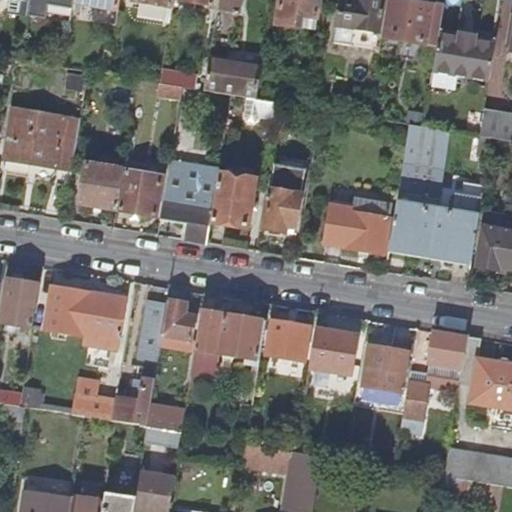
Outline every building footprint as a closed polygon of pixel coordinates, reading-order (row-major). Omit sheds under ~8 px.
[(30,0),(11,0),(9,16),(28,18),(30,0)] [(75,0),(30,0),(28,18),(47,21),(49,7),(74,11),(75,2),(75,0)] [(120,0),(75,0),(75,2),(119,10),(120,0)] [(133,0),(134,2),(172,8),(173,0),(133,0)] [(219,0),(218,7),(239,10),(240,0),(219,0)] [(317,21),(320,0),(279,0),(276,25),(299,29),(301,18),(317,21)] [(375,51),(383,0),(341,0),(334,44),(375,51)] [(390,46),(391,41),(437,47),(439,36),(440,31),(443,6),(432,5),(432,6),(391,0),(384,45),(390,46)] [(440,31),(439,36),(459,39),(460,34),(440,31)] [(437,47),(433,74),(490,82),(496,45),(476,42),(477,37),(460,34),(459,39),(439,36),(437,47)] [(477,37),(476,42),(496,45),(497,40),(477,37)] [(210,60),(205,92),(231,97),(249,99),(256,101),(261,69),(210,60)] [(185,89),(201,92),(203,81),(187,78),(185,89)] [(205,92),(201,92),(185,89),(183,89),(181,100),(230,107),(231,97),(205,92)] [(296,95),(275,92),(273,103),(282,105),(294,107),(296,95)] [(273,103),(256,101),(249,99),(247,110),(280,116),(282,105),(273,103)] [(511,114),(486,110),(482,137),(494,139),(511,142),(511,114)] [(16,111),(7,161),(74,172),(82,122),(16,111)] [(442,195),(451,132),(424,128),(411,126),(391,248),(432,255),(442,195)] [(161,221),(191,226),(188,241),(208,245),(212,224),(214,211),(184,206),(185,202),(183,202),(183,197),(191,198),(195,168),(171,164),(161,221)] [(296,229),(306,169),(276,164),(265,230),(288,234),(289,227),(296,229)] [(87,165),(81,206),(117,211),(123,171),(87,165)] [(117,211),(157,217),(163,177),(123,171),(117,211)] [(257,181),(219,175),(218,181),(216,198),(214,211),(212,224),(249,230),(257,181)] [(208,179),(205,197),(216,198),(218,181),(208,179)] [(442,195),(432,255),(473,262),(482,208),(468,205),(469,199),(442,195)] [(385,255),(386,248),(391,220),(353,213),(354,207),(332,203),(326,245),(385,255)] [(511,270),(511,233),(485,229),(479,268),(500,272),(500,268),(511,270)] [(9,282),(2,325),(35,331),(42,286),(9,282)] [(55,289),(48,334),(87,340),(95,295),(55,289)] [(197,313),(187,312),(190,293),(171,290),(169,305),(168,311),(164,337),(193,341),(197,313)] [(129,301),(95,295),(87,340),(86,346),(121,352),(129,301)] [(267,323),(219,316),(222,298),(206,296),(192,379),(216,382),(219,357),(254,362),(249,392),(256,393),(267,323)] [(150,302),(150,308),(168,311),(169,305),(150,302)] [(140,362),(159,365),(164,337),(168,311),(150,308),(140,362)] [(306,364),(312,329),(274,323),(269,358),(306,364)] [(355,372),(361,338),(324,331),(318,366),(355,372)] [(430,367),(463,372),(469,339),(436,333),(430,367)] [(511,369),(477,364),(481,342),(469,339),(463,372),(461,387),(473,389),(470,406),(511,413),(511,369)] [(404,395),(410,355),(371,349),(365,388),(404,395)] [(431,387),(460,392),(461,387),(463,372),(430,367),(430,376),(413,373),(411,384),(431,387)] [(99,383),(81,380),(78,400),(75,418),(87,420),(114,424),(117,407),(118,401),(97,398),(99,383)] [(136,381),(133,404),(141,405),(143,388),(155,390),(156,384),(136,381)] [(411,384),(405,418),(425,422),(431,387),(411,384)] [(114,424),(118,425),(149,430),(152,408),(155,390),(143,388),(141,405),(140,411),(117,407),(114,424)] [(0,405),(22,409),(25,395),(0,391),(0,405)] [(39,412),(42,396),(26,394),(23,409),(28,410),(39,412)] [(133,404),(118,401),(117,407),(140,411),(141,405),(133,404)] [(152,408),(149,430),(183,435),(187,413),(152,408)] [(402,433),(422,437),(425,422),(405,418),(402,433)] [(149,430),(147,439),(182,445),(183,435),(149,430)] [(244,464),(243,469),(290,476),(294,453),(291,453),(247,445),(244,464)] [(296,453),(294,453),(290,476),(288,490),(316,494),(320,470),(322,458),(302,454),(296,453)] [(445,478),(487,486),(501,488),(511,489),(511,463),(449,454),(445,478)] [(320,470),(316,494),(332,497),(336,472),(320,470)] [(171,511),(176,480),(142,475),(138,501),(135,511),(171,511)] [(483,511),(496,511),(501,488),(487,486),(483,511)] [(511,511),(511,489),(501,488),(496,511),(511,511)] [(27,493),(24,511),(72,511),(75,501),(27,493)] [(135,511),(138,501),(107,496),(105,504),(104,511),(135,511)] [(75,501),(72,511),(104,511),(105,504),(75,499),(75,501)]
